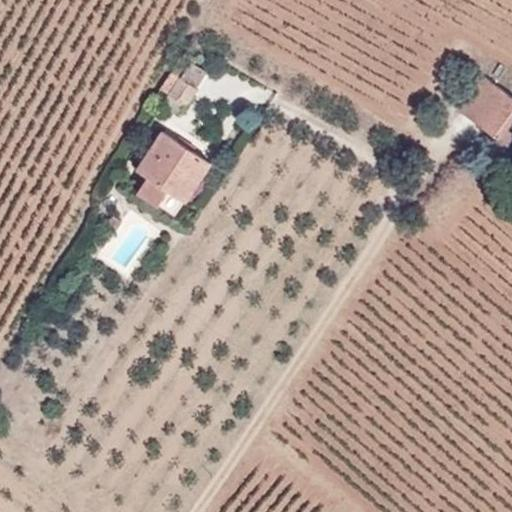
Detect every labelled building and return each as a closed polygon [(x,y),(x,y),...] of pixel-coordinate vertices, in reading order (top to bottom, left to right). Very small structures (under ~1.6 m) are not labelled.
[(204,73),(211,60),(196,51),(190,65),(204,73)] [(181,84),(196,92),(204,73),(190,65),(181,84)] [(176,96),(190,105),(196,92),(181,84),(176,96)] [(511,143),(511,97),(495,86),(472,117),(511,143)] [(185,178),(202,189),(225,147),(175,117),(151,159),(163,166),(154,182),(175,195),(185,178)]
